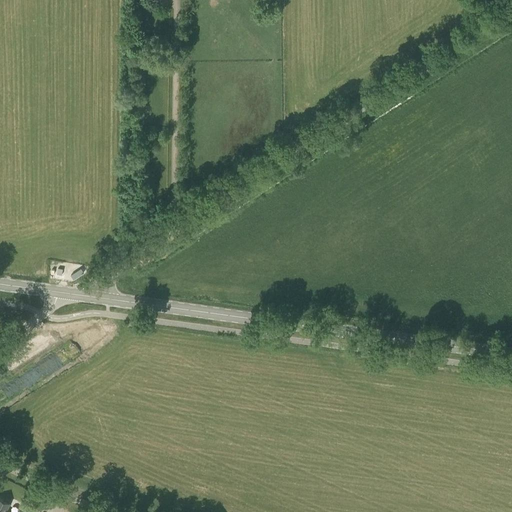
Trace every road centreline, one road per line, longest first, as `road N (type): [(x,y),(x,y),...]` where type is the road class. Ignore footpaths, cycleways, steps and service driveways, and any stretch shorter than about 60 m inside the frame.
road 1 (unclassified): [(101,298),(112,269),(511,10)]
road 2 (secondary): [(511,355),(101,298)]
road 3 (unknown): [(173,0),(172,230)]
